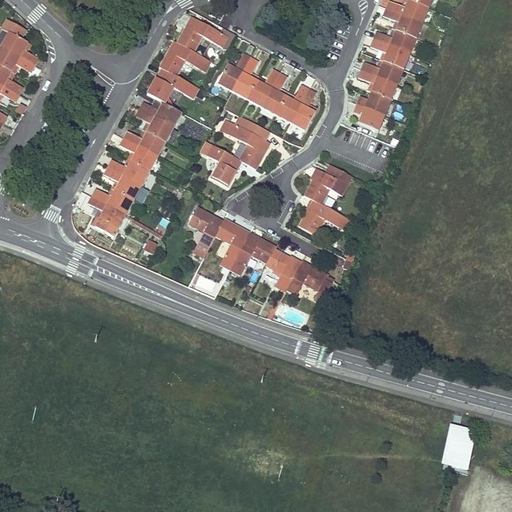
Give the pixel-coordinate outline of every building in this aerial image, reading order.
[(431,0),(408,0),(408,1),(428,9),(431,0)] [(402,7),(389,2),(386,9),(422,24),(428,9),(408,1),(405,8),(402,7)] [(215,8),(211,17),(220,22),(225,13),(215,8)] [(422,24),(386,9),(383,17),(396,22),(399,23),(396,31),(416,40),(422,24)] [(183,32),(176,44),(194,54),(202,38),(222,49),(228,38),(191,18),(187,25),(190,27),(188,30),(185,28),(183,32)] [(2,31),(8,34),(1,48),(0,48),(35,67),(39,60),(26,53),(23,51),(28,44),(21,40),(25,32),(7,22),(2,31)] [(0,34),(0,47),(1,48),(8,34),(2,31),(0,34)] [(389,38),(376,33),(373,40),(410,55),(416,40),(396,31),(392,39),(389,38)] [(410,55),(373,40),(370,48),(383,53),(386,54),(383,62),(403,70),(410,55)] [(161,69),(176,78),(185,62),(205,73),(211,63),(194,54),(176,44),(173,42),(169,49),(173,51),(171,54),(168,52),(165,58),(159,68),(161,69)] [(0,48),(0,66),(12,73),(15,66),(18,67),(31,74),(35,67),(0,48)] [(217,85),(232,93),(251,58),(243,54),(236,67),(235,70),(227,66),(217,85)] [(251,58),(232,93),(246,101),(257,82),(249,78),(251,75),(258,62),(251,58)] [(364,63),(361,71),(397,86),(403,70),(383,62),(380,70),(377,69),(364,63)] [(0,66),(0,85),(19,96),(23,89),(10,82),(8,80),(12,73),(0,66)] [(155,81),(147,95),(155,100),(162,104),(164,105),(173,89),(193,100),(199,90),(176,78),(161,69),(158,76),(161,78),(159,81),(156,79),(155,81)] [(257,82),(246,101),(261,109),(279,74),(272,70),(265,83),(264,85),(257,82)] [(397,86),(361,71),(357,78),(371,84),(374,85),(371,93),(373,94),(391,101),(397,86)] [(279,74),(261,109),(275,116),(286,97),(278,93),(280,91),(287,78),(279,74)] [(0,85),(0,94),(2,96),(15,103),(19,96),(0,85)] [(286,97),(275,116),(290,124),(309,90),(301,86),(295,98),(293,101),(286,97)] [(309,90),(290,124),(305,132),(315,113),(308,109),(309,106),(316,94),(309,90)] [(360,97),(356,105),(384,117),(391,101),(373,94),(370,101),(368,100),(360,97)] [(162,104),(155,100),(151,107),(158,111),(162,104)] [(143,103),(139,110),(173,129),(181,114),(164,105),(162,104),(158,111),(151,107),(143,103)] [(356,105),(353,113),(361,116),(364,117),(361,125),(378,132),(384,117),(356,105)] [(150,126),(146,133),(165,143),(173,129),(139,110),(135,117),(143,121),(150,126)] [(246,145),(238,161),(242,163),(256,170),(263,158),(265,154),(262,152),(263,149),(267,151),(270,144),(265,142),(270,134),(239,117),(235,125),(225,120),(219,130),(246,145)] [(143,121),(139,129),(144,131),(146,133),(150,126),(143,121)] [(123,139),(158,158),(165,143),(146,133),(142,140),(139,139),(127,132),(123,139)] [(130,162),(150,173),(158,158),(123,139),(119,146),(132,153),(134,155),(130,162)] [(238,161),(212,146),(206,157),(219,163),(210,179),(227,189),(234,177),(237,172),(233,170),(235,167),(238,169),(242,163),(238,161)] [(107,168),(142,187),(150,173),(130,162),(126,169),(124,168),(111,161),(107,168)] [(312,180),(304,197),(313,201),(321,206),(330,190),(342,197),(352,178),(329,165),(324,174),(318,170),(314,177),(317,179),(316,182),(312,180)] [(115,191),(134,202),(142,187),(107,168),(103,176),(116,182),(118,184),(115,191)] [(144,204),(147,191),(141,189),(137,202),(144,204)] [(95,190),(91,197),(126,216),(134,202),(115,191),(111,199),(108,197),(95,190)] [(91,197),(87,205),(100,211),(103,213),(99,220),(94,228),(113,239),(125,218),(126,216),(91,197)] [(321,206),(313,201),(309,208),(312,210),(311,213),(307,211),(304,216),(298,228),(316,237),(324,221),(344,232),(350,222),(321,206)] [(215,237),(223,222),(216,218),(215,222),(212,220),(213,217),(197,208),(187,226),(203,234),(193,254),(203,260),(215,237)] [(155,233),(126,216),(125,218),(132,222),(131,223),(153,236),(155,233)] [(162,218),(159,225),(166,228),(169,221),(162,218)] [(236,226),(224,220),(223,222),(215,237),(230,246),(219,266),(230,271),(250,234),(243,230),(241,233),(238,232),(240,228),(236,226)] [(256,237),(250,234),(230,271),(240,277),(251,257),(266,265),(274,250),(276,248),(262,240),(259,239),(258,242),(255,240),(256,237)] [(158,246),(149,241),(144,251),(152,256),(158,246)] [(274,287),(285,293),(286,291),(300,263),(293,260),(292,263),(289,262),(291,258),(285,255),(274,250),(266,265),(265,267),(273,271),(281,275),(280,277),(274,287)] [(349,253),(346,260),(352,263),(355,256),(349,253)] [(349,272),(352,263),(346,260),(343,269),(349,272)] [(308,265),(301,261),(300,263),(286,291),(296,297),(303,284),(318,292),(315,298),(323,303),(329,291),(328,290),(333,281),(326,278),(327,275),(314,268),(311,266),(309,270),(306,268),(308,265)] [(226,278),(222,286),(226,288),(230,280),(226,278)] [(274,307),(267,319),(270,321),(277,308),(274,307)] [(468,475),(477,434),(450,428),(442,470),(468,475)]
